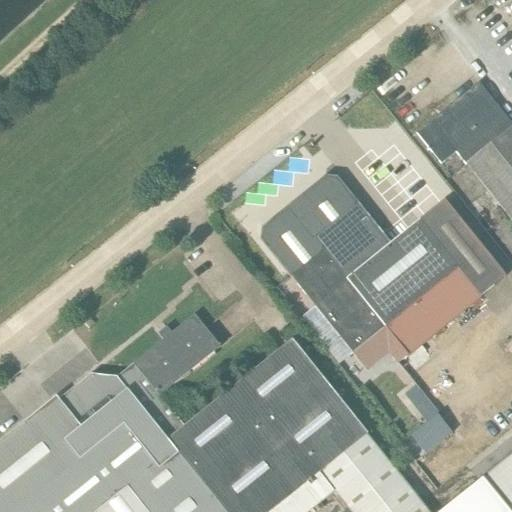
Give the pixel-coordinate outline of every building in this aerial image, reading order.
[(511,126),(511,127),(477,84),(415,134),(440,165),(455,154),(511,224),(511,126)] [(352,354),(366,372),(388,355),(396,365),(481,299),(479,297),(504,277),(443,201),(389,245),(336,179),(324,177),(262,229),(262,241),(314,307),(300,318),(337,365),(352,354)] [(162,341),(126,369),(115,377),(89,375),(57,401),(55,398),(0,443),(0,511),(308,511),(332,493),(333,493),(345,508),(393,470),(291,342),(185,426),(183,427),(159,397),(159,396),(219,348),(193,316),(170,334),(166,330),(158,336),(162,340),(162,341)] [(435,405),(400,438),(420,459),(455,426),(435,405)] [(511,511),(511,454),(481,479),(507,511),(511,511)] [(507,511),(481,479),(439,511),(426,511),(393,470),(345,508),(348,511),(507,511)]
